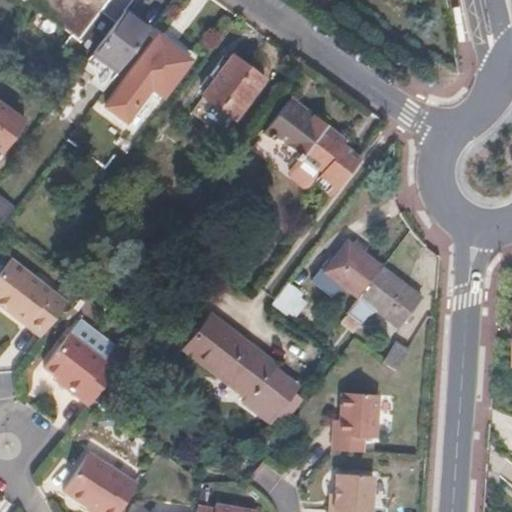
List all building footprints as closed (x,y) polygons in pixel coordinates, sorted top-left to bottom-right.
[(21,0),(73,39),(99,4),(93,0),(21,0)] [(148,27),(124,9),(86,58),(111,76),(115,70),(148,27)] [(189,59),(158,35),(124,78),(105,102),(125,118),(144,94),(150,86),(161,94),(189,59)] [(262,75),(231,51),(201,91),(232,115),(262,75)] [(298,103),(288,96),(263,130),(270,136),(274,131),(287,142),(311,110),(299,101),(298,103)] [(25,120),(0,100),(0,150),(1,151),(25,120)] [(311,110),(287,142),(298,151),(296,154),(300,157),(292,168),(293,174),(304,182),(311,182),(330,196),(361,154),(340,139),(344,135),(311,110)] [(210,170),(197,160),(186,175),(199,185),(210,170)] [(348,240),(326,268),(356,292),(379,264),(348,240)] [(0,269),(0,302),(13,312),(16,307),(45,329),(68,300),(10,256),(6,262),(0,269)] [(419,296),(381,266),(349,307),(362,317),(373,303),(398,323),(419,296)] [(16,307),(13,312),(41,334),(45,329),(16,307)] [(211,312),(183,346),(247,397),(244,401),(268,421),(277,410),(295,387),(299,383),(211,312)] [(114,344),(80,319),(44,367),(57,377),(77,393),(75,397),(87,406),(92,399),(110,376),(125,355),(113,346),(114,344)] [(407,348),(394,341),(382,363),(394,369),(407,348)] [(57,377),(54,381),(75,397),(77,393),(57,377)] [(303,393),(295,387),(277,410),(284,416),(303,393)] [(351,390),(348,414),(347,429),(340,428),(338,446),(371,448),(372,434),(383,435),(387,393),(351,390)] [(348,414),(342,414),(340,428),(347,429),(348,414)] [(114,511),(136,479),(87,446),(61,485),(98,510),(100,508),(106,511),(114,511)] [(335,473),(334,495),(333,510),(328,510),(328,511),(370,511),(373,476),(335,473)]
